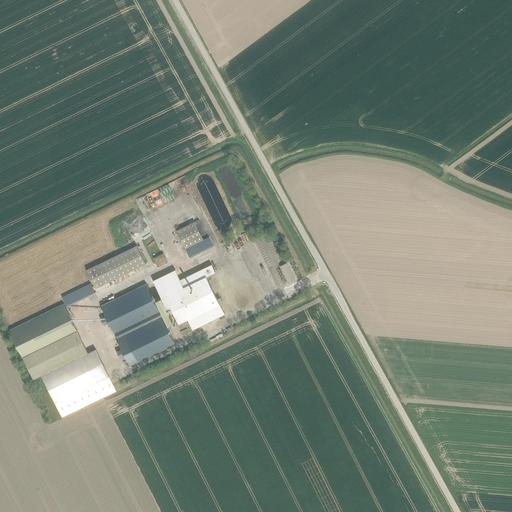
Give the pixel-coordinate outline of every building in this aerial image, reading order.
[(204,239),(195,221),(177,230),(191,258),(214,246),(209,236),(204,239)] [(96,288),(146,264),(137,245),(87,269),(96,288)] [(158,267),(168,262),(164,253),(154,258),(158,267)] [(280,266),(289,284),(296,280),(287,262),(280,266)] [(173,312),(178,323),(188,319),(193,330),(225,314),(206,276),(216,271),(212,264),(180,279),(176,270),(153,281),(161,297),(167,310),(168,309),(171,308),(173,312)] [(67,307),(95,293),(91,283),(62,297),(67,307)] [(130,366),(176,344),(147,284),(102,305),(107,316),(110,322),(118,338),(117,338),(122,349),(117,352),(120,358),(125,355),(130,366)] [(161,297),(156,300),(168,325),(173,323),(169,313),(170,313),(173,312),(171,308),(168,309),(167,310),(161,297)] [(64,303),(9,330),(33,379),(88,352),(64,303)] [(107,316),(101,319),(104,325),(110,322),(107,316)] [(186,320),(177,325),(182,335),(191,331),(186,320)] [(62,417),(117,391),(96,349),(42,375),(62,417)]
